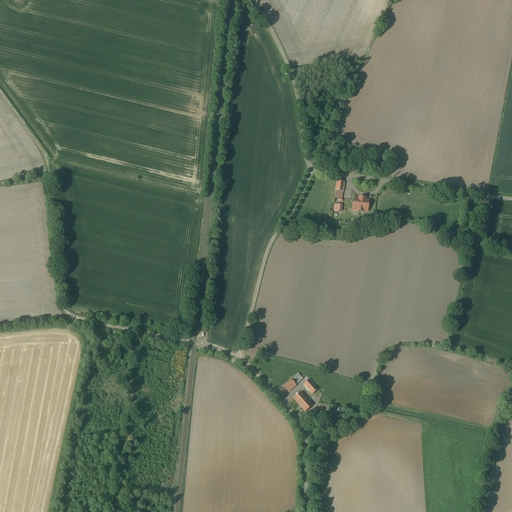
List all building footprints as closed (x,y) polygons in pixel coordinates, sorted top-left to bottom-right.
[(373,197),(350,193),(349,204),(371,208),(373,197)] [(297,386),(291,380),(284,386),(290,393),(297,386)] [(310,381),(304,386),(313,395),(319,390),(310,381)] [(282,388),(278,391),(284,398),(288,394),(282,388)] [(301,392),(293,400),(305,413),(314,405),(301,392)]
